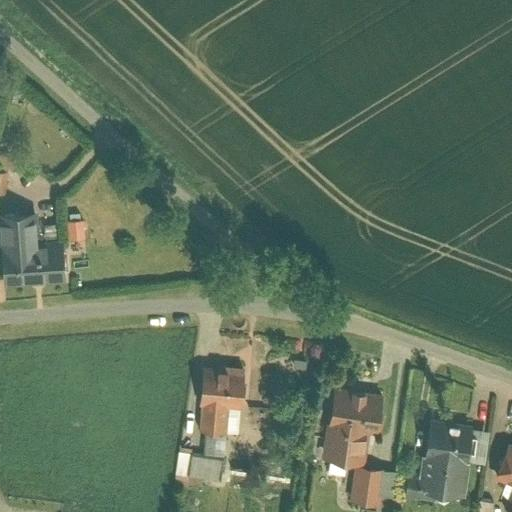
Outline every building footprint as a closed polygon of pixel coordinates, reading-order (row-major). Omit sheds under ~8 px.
[(13,155),(0,152),(0,189),(7,190),(13,155)] [(4,209),(8,279),(67,276),(65,244),(50,245),(50,238),(41,238),(39,207),(4,209)] [(86,215),(68,216),(70,237),(88,236),(86,215)] [(248,365),(200,361),(195,431),(201,432),(227,434),(229,409),(245,411),(248,365)] [(355,497),(384,502),(390,469),(373,466),(380,428),(384,429),(390,391),(339,382),(333,417),(328,416),(321,457),(361,464),(355,497)] [(484,427),(426,422),(423,453),(429,453),(425,496),(470,501),(475,455),(481,458),(484,427)] [(227,434),(201,432),(200,448),(178,446),(174,484),(203,487),(204,479),(223,481),(227,434)] [(511,511),(511,445),(502,442),(489,476),(506,483),(500,499),(511,503),(511,511)] [(499,511),(500,499),(481,498),(480,511),(499,511)]
